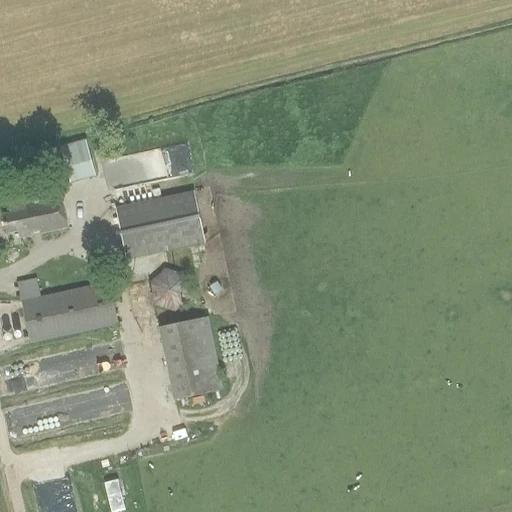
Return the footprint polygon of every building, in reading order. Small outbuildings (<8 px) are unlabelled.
[(85,141),(60,148),(70,184),(95,177),(85,141)] [(58,146),(34,152),(44,190),(68,184),(58,146)] [(205,244),(194,192),(116,209),(127,261),(205,244)] [(21,239),(68,228),(61,198),(25,206),(24,201),(8,204),(10,214),(3,215),(7,233),(19,231),(21,239)] [(189,271),(153,274),(156,309),(192,306),(189,271)] [(17,284),(30,344),(118,325),(109,283),(41,298),(37,280),(17,284)] [(223,390),(208,318),(159,328),(173,400),(223,390)]
